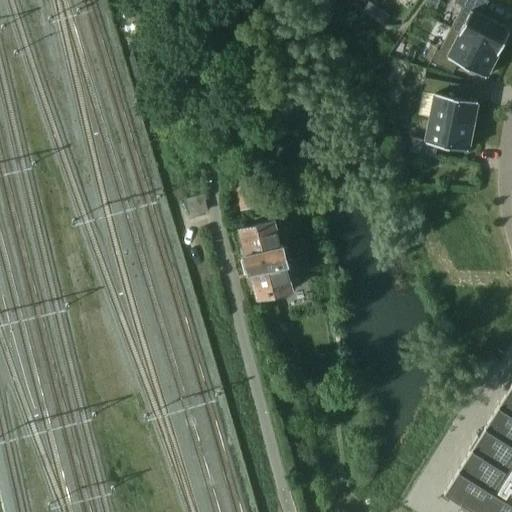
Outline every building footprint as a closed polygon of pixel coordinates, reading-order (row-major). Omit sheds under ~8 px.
[(462,6),(450,28),(498,53),(497,54),(510,30),(481,15),(488,1),(486,0),(454,0),(454,2),(462,6)] [(379,9),(369,2),(363,10),(373,17),(379,9)] [(388,16),(379,9),(373,17),(383,24),(388,16)] [(430,61),(452,73),(458,62),(486,76),(497,54),(498,53),(450,28),(439,50),(436,49),(430,61)] [(131,56),(126,57),(132,78),(140,76),(138,71),(134,55),(131,56)] [(422,91),(417,114),(430,116),(430,117),(472,125),(477,100),(447,94),(449,82),(424,77),(422,91)] [(472,125),(430,117),(426,139),(413,137),(410,151),(435,155),(437,143),(468,149),(472,125)] [(190,215),(209,211),(204,194),(186,198),(190,215)] [(249,271),(260,268),(258,262),(268,260),(266,253),(284,248),(283,244),(281,245),(274,219),(240,228),(246,253),(245,254),(249,271)] [(294,258),(287,260),(284,248),(266,253),(268,260),(258,262),(260,268),(249,271),(249,273),(251,273),(258,298),(292,289),(291,285),(300,283),(294,258)] [(284,342),(275,307),(263,310),(273,345),(284,342)] [(318,356),(312,364),(324,372),(332,360),(324,355),(318,356)] [(470,450),(443,492),(475,511),(511,511),(511,382),(479,436),(477,435),(468,448),(470,450)]
